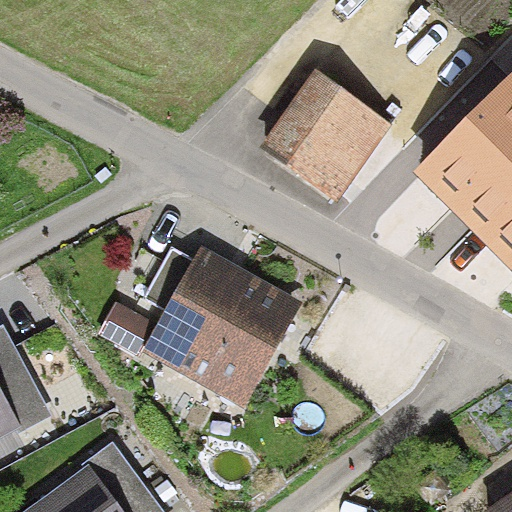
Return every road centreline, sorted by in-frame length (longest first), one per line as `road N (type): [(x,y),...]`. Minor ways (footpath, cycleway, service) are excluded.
road 1 (residential): [(175,164),(511,343)]
road 2 (residential): [(290,511),(511,343)]
road 3 (residential): [(0,61),(175,164)]
road 4 (residential): [(175,164),(0,262)]
